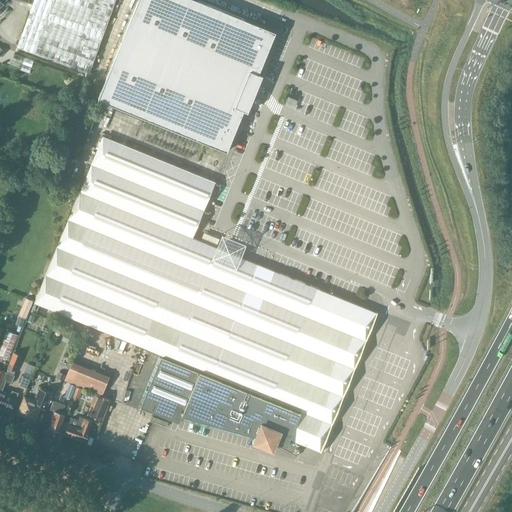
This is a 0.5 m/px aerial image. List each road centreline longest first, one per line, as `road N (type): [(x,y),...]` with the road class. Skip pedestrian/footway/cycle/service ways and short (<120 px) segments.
road 1 (unclassified): [(381,511),(470,347),(484,277),(476,207)]
road 2 (unclassified): [(483,0),(447,78),(444,105),(448,143),(476,207)]
road 3 (unclassified): [(476,207),(462,100),(505,0)]
road 4 (primary): [(511,322),(407,511)]
road 5 (primary): [(441,511),(511,385)]
road 6 (unclassified): [(0,433),(123,477)]
